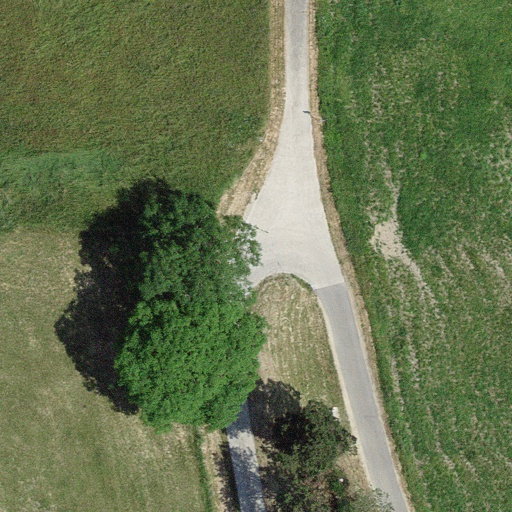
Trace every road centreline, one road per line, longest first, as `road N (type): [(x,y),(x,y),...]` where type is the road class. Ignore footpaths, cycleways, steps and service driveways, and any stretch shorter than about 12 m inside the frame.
road 1 (track): [(389,511),(326,277),(292,244),(294,0)]
road 2 (track): [(292,244),(257,252),(230,293),(232,379),(253,511)]
